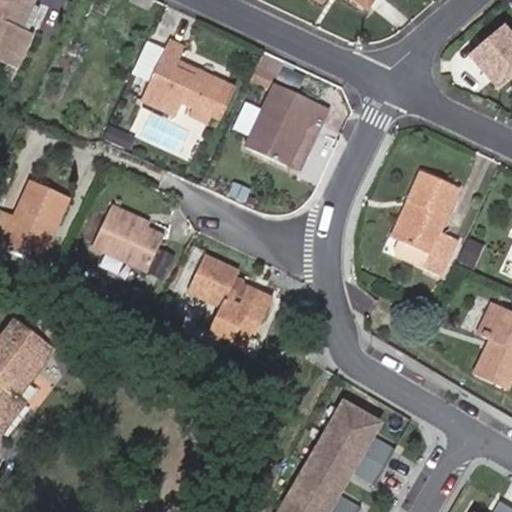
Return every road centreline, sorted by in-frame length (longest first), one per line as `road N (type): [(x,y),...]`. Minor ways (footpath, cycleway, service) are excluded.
road 1 (residential): [(468,431),(345,352),(330,316),(324,256)]
road 2 (residential): [(210,0),(394,85)]
road 3 (residential): [(324,256),(330,211),(394,85)]
road 4 (residential): [(178,192),(324,256)]
road 5 (residential): [(394,85),(511,141)]
